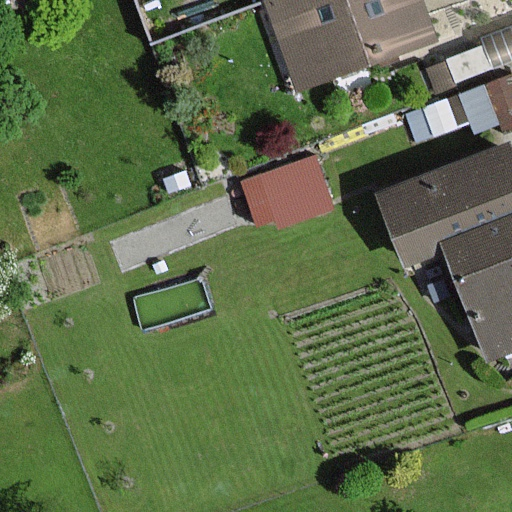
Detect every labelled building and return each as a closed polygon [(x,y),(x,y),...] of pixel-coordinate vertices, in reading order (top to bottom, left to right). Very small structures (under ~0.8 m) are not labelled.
[(267,0),(297,83),(435,34),(422,0),(267,0)] [(481,48),(432,69),(439,88),(489,67),(481,48)] [(463,96),(477,133),(511,119),(511,78),(511,77),(463,96)] [(511,150),(510,145),(385,194),(411,260),(448,245),(492,356),(511,347),(511,150)] [(330,205),(314,158),(248,181),(262,219),(280,213),(283,222),(330,205)]
